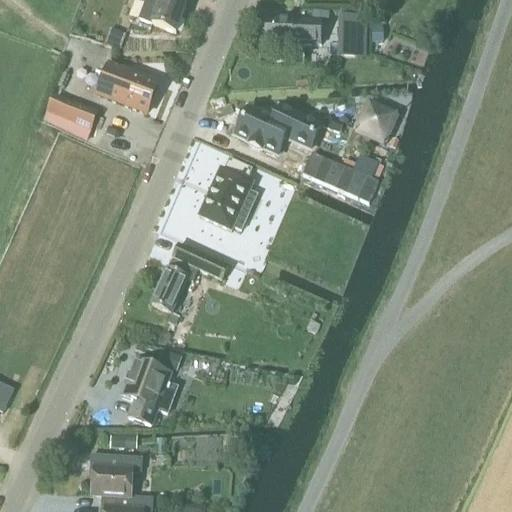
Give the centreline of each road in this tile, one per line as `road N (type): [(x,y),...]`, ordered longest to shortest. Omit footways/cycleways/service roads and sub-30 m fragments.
road 1 (residential): [(9,511),(239,0)]
road 2 (residential): [(311,511),(509,0)]
